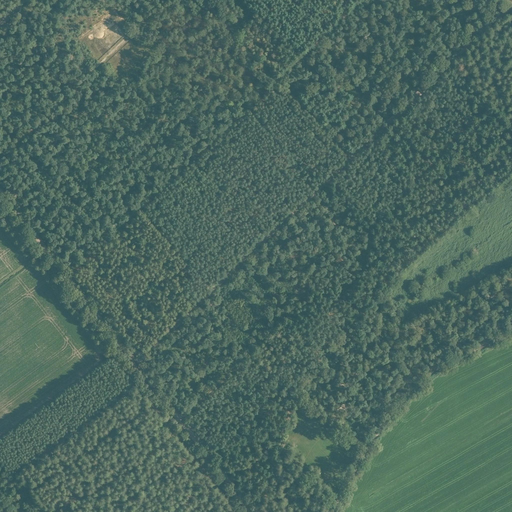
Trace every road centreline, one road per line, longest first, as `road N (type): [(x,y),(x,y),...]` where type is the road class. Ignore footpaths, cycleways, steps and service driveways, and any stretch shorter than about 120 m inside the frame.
road 1 (track): [(135,359),(511,3)]
road 2 (track): [(180,419),(492,103),(449,62)]
road 3 (track): [(0,187),(254,511)]
road 4 (track): [(65,272),(363,0)]
road 5 (track): [(0,212),(241,511)]
road 6 (track): [(333,511),(386,418),(433,374),(511,335)]
road 7 (track): [(165,0),(0,154)]
